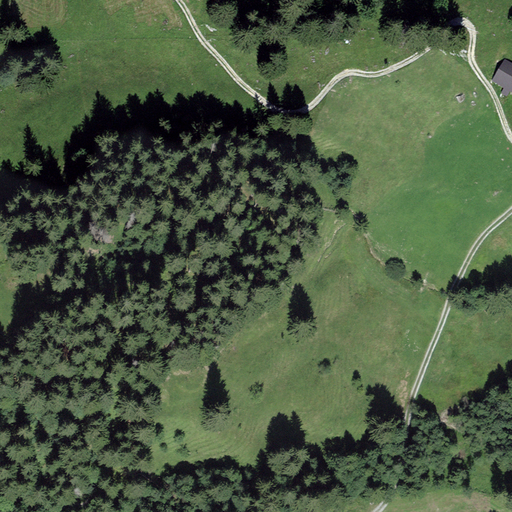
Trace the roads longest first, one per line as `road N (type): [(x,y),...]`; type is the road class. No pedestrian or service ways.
road 1 (track): [(511,133),(477,71),(471,30),(459,20),(379,76),(344,73),(313,108),(294,113),(234,77),(175,0)]
road 2 (track): [(511,208),(484,231),(451,294),(417,380),(391,491),(376,511)]
